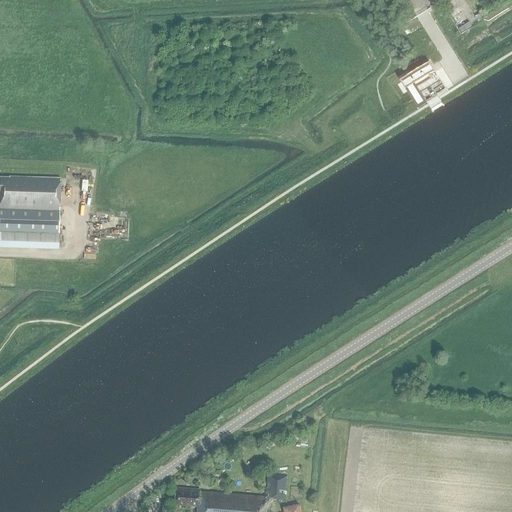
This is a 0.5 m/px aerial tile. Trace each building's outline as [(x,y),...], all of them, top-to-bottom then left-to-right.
[(440,0),(460,32),(470,26),(454,0),(440,0)] [(285,34),(295,44),(309,31),(299,21),(285,34)] [(421,68),(426,76),(432,72),(430,69),(429,68),(428,66),(427,64),(421,68)] [(421,68),(404,78),(409,87),(410,89),(411,90),(413,93),(430,82),(428,80),(427,78),(426,76),(421,68)] [(401,87),(403,90),(406,88),(409,87),(404,78),(401,80),(398,82),(401,87)] [(0,247),(58,249),(60,179),(9,177),(9,178),(0,178),(0,247)] [(175,488),(173,506),(197,507),(195,511),(267,511),(269,499),(284,500),(286,477),(267,475),(266,498),(210,493),(199,492),(199,490),(175,488)] [(303,511),(301,503),(284,507),(285,511),(303,511)]
